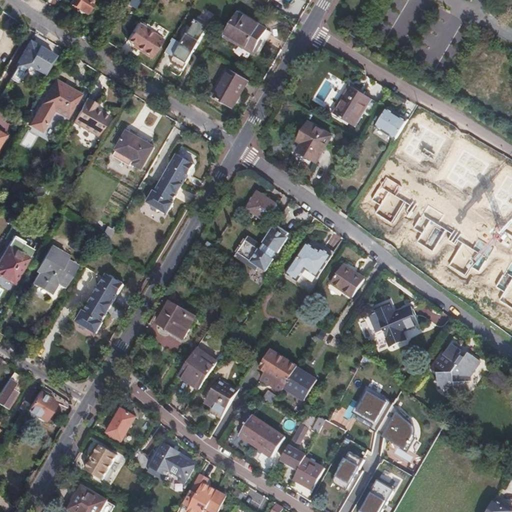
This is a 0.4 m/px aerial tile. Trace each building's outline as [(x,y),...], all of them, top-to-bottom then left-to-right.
[(70,0),(68,4),(84,14),(93,0),(70,0)] [(130,0),(126,8),(133,12),(140,1),(138,0),(130,0)] [(258,0),(289,13),(294,0),(258,0)] [(177,40),(172,37),(165,52),(190,63),(214,13),(202,8),(192,29),(184,25),(177,40)] [(224,35),(254,53),(266,31),(237,14),(224,35)] [(127,41),(133,44),(142,50),(141,52),(152,59),(163,40),(144,29),(145,27),(138,23),(127,41)] [(16,64),(25,69),(27,67),(38,48),(28,43),(16,64)] [(39,48),(38,48),(27,67),(43,76),(53,56),(52,56),(39,48)] [(162,74),(172,61),(165,56),(155,69),(162,74)] [(213,98),(231,109),(248,81),(230,70),(213,98)] [(312,101),(334,112),(349,84),(327,72),(312,101)] [(29,128),(40,134),(53,113),(65,120),(79,97),(55,83),(29,128)] [(333,115),(356,128),(372,101),(363,95),(361,98),(348,90),(333,115)] [(96,105),(85,99),(71,124),(96,137),(108,118),(93,109),(96,105)] [(375,130),(395,142),(408,121),(388,109),(375,130)] [(298,153),(317,164),(332,138),(310,125),(305,134),(308,136),(298,153)] [(434,157),(445,138),(428,128),(422,139),(414,134),(403,152),(420,161),(425,152),(434,157)] [(28,131),(21,144),(29,148),(36,135),(28,131)] [(153,150),(126,134),(116,152),(136,163),(134,167),(141,171),(153,150)] [(476,184),(490,161),(474,152),(466,164),(458,159),(446,179),(462,188),(468,179),(476,184)] [(195,166),(178,156),(155,193),(154,193),(148,203),(150,205),(151,207),(157,211),(159,210),(167,215),(174,204),(173,204),(178,194),(177,194),(179,190),(181,191),(187,180),(186,179),(188,176),(189,176),(195,166)] [(404,186),(389,177),(375,200),(383,205),(378,214),(394,224),(408,201),(398,196),(404,186)] [(511,207),(511,186),(509,192),(501,187),(489,206),(505,216),(510,207),(511,207)] [(260,193),(254,201),(248,210),(268,223),(279,206),(260,193)] [(445,214),(429,204),(416,227),(424,232),(418,241),(435,251),(448,229),(439,223),(445,214)] [(114,232),(107,227),(103,234),(111,238),(114,232)] [(265,247),(251,268),(252,268),(254,264),(261,268),(268,273),(276,261),(274,260),(279,254),(280,255),(290,240),(289,239),(291,236),(279,227),(276,231),(276,230),(266,246),(267,246),(266,248),(265,247)] [(266,246),(276,230),(275,230),(265,245),(266,246)] [(251,268),(265,247),(251,238),(245,246),(244,245),(241,249),(242,250),(237,258),(251,268)] [(483,271),(497,248),(481,239),(475,248),(466,243),(452,265),(469,275),(474,266),(483,271)] [(0,276),(13,284),(29,256),(33,250),(22,244),(19,250),(17,254),(6,248),(0,259),(0,276)] [(307,244),(287,273),(298,280),(306,269),(317,276),(331,256),(322,249),(320,252),(307,244)] [(32,283),(51,295),(59,281),(65,285),(76,266),(66,260),(67,257),(51,247),(36,272),(38,273),(32,283)] [(254,264),(252,268),(258,272),(261,268),(254,264)] [(511,264),(500,285),(508,290),(503,299),(511,304),(511,264)] [(355,298),(367,280),(356,273),(344,265),(332,283),(345,291),(355,298)] [(124,285),(107,275),(84,312),(83,312),(76,323),(79,324),(80,326),(85,330),(88,330),(96,334),(103,324),(102,323),(107,314),(106,313),(108,309),(109,310),(116,300),(115,299),(117,295),(118,296),(124,285)] [(166,299),(151,326),(184,344),(199,317),(166,299)] [(397,318),(381,324),(392,351),(425,338),(418,320),(401,327),(397,318)] [(447,358),(444,356),(433,372),(439,376),(439,382),(437,385),(439,387),(440,392),(445,391),(446,399),(456,399),(455,386),(471,385),(471,380),(483,365),(471,356),(468,361),(463,357),(464,356),(454,348),(447,358)] [(287,387),(298,369),(299,369),(272,352),(261,371),(287,387)] [(179,378),(200,391),(216,368),(194,354),(179,378)] [(287,387),(285,390),(306,403),(319,382),(298,369),(287,387)] [(20,378),(13,373),(0,393),(0,404),(7,409),(17,393),(12,390),(20,378)] [(511,394),(511,383),(498,373),(492,382),(511,397),(511,394)] [(238,395),(219,383),(210,396),(218,402),(212,411),(224,418),(238,395)] [(23,400),(29,405),(30,405),(37,392),(30,388),(23,400)] [(30,405),(27,410),(53,426),(59,415),(60,405),(42,394),(43,391),(40,389),(38,392),(30,405)] [(265,398),(276,402),(279,394),(268,391),(265,398)] [(390,405),(372,395),(361,415),(395,434),(391,443),(409,453),(417,440),(417,434),(414,427),(399,412),(389,406),(390,405)] [(29,405),(23,400),(18,408),(24,412),(29,405)] [(108,432),(123,441),(137,417),(122,408),(108,432)] [(255,450),(272,460),(284,439),(251,419),(240,437),(256,448),(255,450)] [(318,437),(325,425),(319,421),(312,434),(318,437)] [(279,465),(287,470),(297,451),(309,429),(302,425),(279,465)] [(149,469),(165,478),(170,469),(188,478),(195,464),(179,454),(180,451),(164,442),(149,469)] [(88,467),(105,477),(117,455),(100,445),(88,467)] [(296,475),(305,460),(307,457),(297,451),(287,470),(296,475)] [(366,463),(351,454),(333,484),(348,493),(366,463)] [(293,481),(302,487),(314,466),(305,460),(296,475),(293,481)] [(314,466),(302,487),(312,493),(325,472),(314,466)] [(206,511),(219,491),(207,484),(210,478),(202,473),(181,510),(184,511),(206,511)] [(387,486),(379,481),(360,511),(383,511),(394,494),(385,489),(387,486)] [(69,509),(74,511),(112,511),(117,505),(83,485),(69,509)] [(219,511),(229,497),(219,491),(206,511),(219,511)] [(489,511),(511,511),(496,501),(489,511)]
